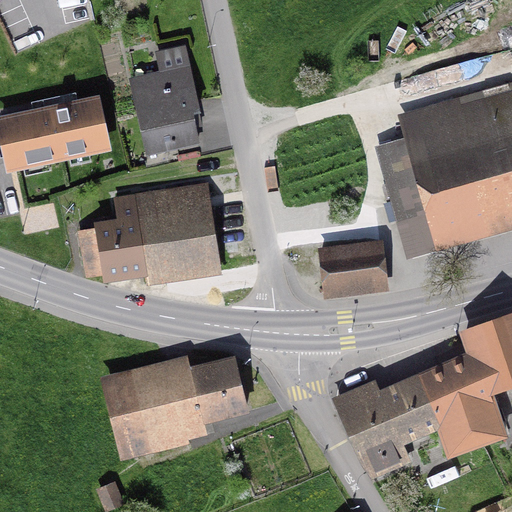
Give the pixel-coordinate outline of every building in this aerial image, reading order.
[(189,114),(196,112),(182,49),(156,55),(160,76),(132,82),(139,114),(137,115),(146,155),(175,148),(173,143),(194,138),(189,114)] [(511,82),(397,114),(403,137),(375,145),(407,260),(511,231),(511,82)] [(14,167),(107,147),(98,104),(4,124),(14,167)] [(222,273),(208,182),(114,197),(117,219),(94,222),(95,228),(79,230),(86,277),(103,275),(105,283),(148,276),(149,285),(222,273)] [(325,298),(388,291),(383,242),(320,249),(325,298)] [(511,312),(459,332),(467,355),(418,374),(442,429),(438,430),(448,459),(508,437),(493,395),(511,388),(511,312)] [(187,355),(99,377),(120,460),(189,443),(188,440),(207,435),(205,425),(249,414),(235,356),(190,367),(187,355)] [(442,429),(418,374),(380,390),(375,380),(333,398),(368,481),(411,462),(404,445),(438,430),(442,429)] [(97,490),(105,511),(108,511),(125,506),(115,482),(97,490)]
